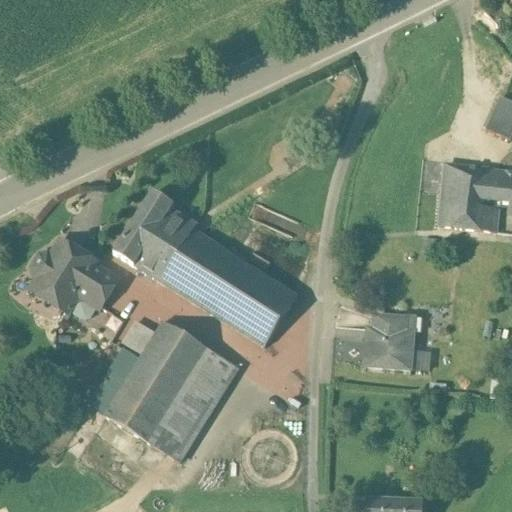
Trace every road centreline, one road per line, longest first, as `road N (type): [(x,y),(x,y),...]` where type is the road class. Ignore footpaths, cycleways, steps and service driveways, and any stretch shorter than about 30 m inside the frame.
road 1 (residential): [(371,21),(383,74),(322,277),(316,511)]
road 2 (unclassified): [(371,21),(16,190)]
